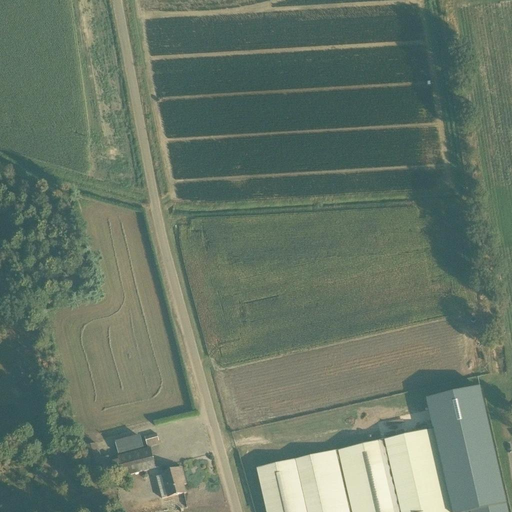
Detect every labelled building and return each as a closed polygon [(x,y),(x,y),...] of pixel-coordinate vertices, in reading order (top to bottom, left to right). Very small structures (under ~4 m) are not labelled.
[(257,222),(234,228),(238,241),(261,235),(257,222)] [(225,244),(207,249),(210,261),(211,261),(214,271),(213,271),(215,281),(219,280),(221,288),(232,285),(230,278),(234,277),(225,244)] [(23,393),(30,386),(25,380),(17,387),(23,393)] [(480,388),(466,391),(427,400),(433,430),(452,511),(508,511),(506,500),(492,438),(480,388)] [(379,442),(326,454),(338,511),(452,511),(433,430),(424,432),(379,442)] [(157,434),(145,438),(147,445),(159,441),(157,434)] [(88,472),(104,468),(97,444),(82,448),(88,472)] [(124,478),(155,469),(150,449),(118,457),(119,461),(124,478)] [(266,511),(338,511),(326,454),(257,470),(266,511)] [(169,498),(185,493),(183,484),(185,484),(182,469),(162,474),(162,476),(168,497),(169,498)]
